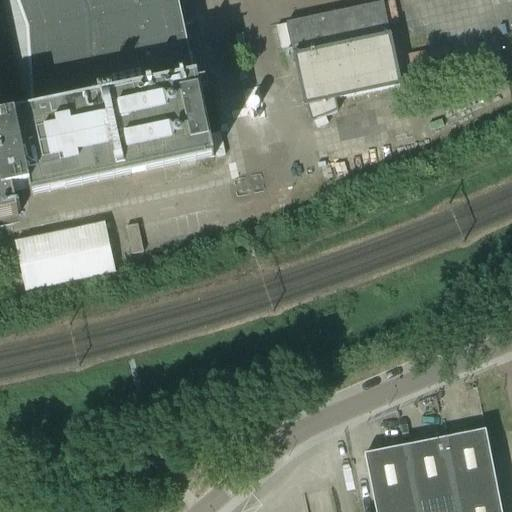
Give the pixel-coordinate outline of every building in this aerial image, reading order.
[(0,0),(0,220),(19,217),(14,193),(29,190),(30,198),(214,158),(197,78),(192,79),(174,0),(0,0)] [(383,3),(286,23),(293,56),(292,56),(303,108),(305,108),(311,124),(338,113),(335,101),(401,87),(390,35),(383,3)] [(105,224),(14,244),(25,293),(115,274),(105,224)] [(144,253),(138,225),(126,228),(132,255),(144,253)] [(502,511),(485,432),(364,456),(375,511),(502,511)] [(165,442),(115,455),(121,475),(157,465),(171,461),(165,442)]
